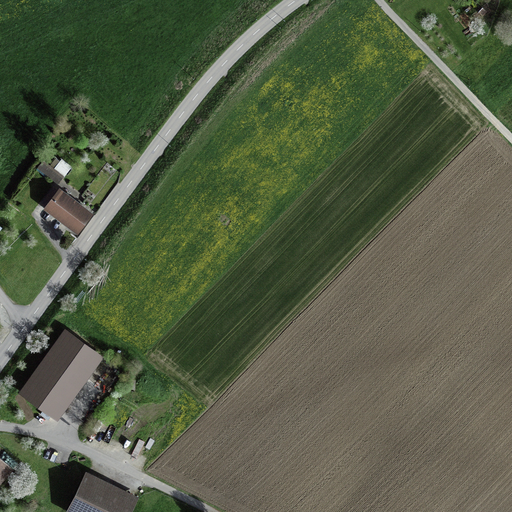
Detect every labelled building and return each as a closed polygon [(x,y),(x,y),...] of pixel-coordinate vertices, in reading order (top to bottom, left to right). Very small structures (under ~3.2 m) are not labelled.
[(62,157),(60,160),(55,156),(50,163),(44,158),(37,167),(58,183),(72,165),(62,157)] [(53,182),(38,202),(78,232),(94,211),(59,185),(59,186),(53,182)] [(104,355),(65,327),(18,391),(43,409),(39,414),(47,420),(51,415),(57,420),(104,355)] [(0,484),(15,469),(0,454),(0,484)] [(64,511),(130,511),(139,495),(86,469),(64,511)]
